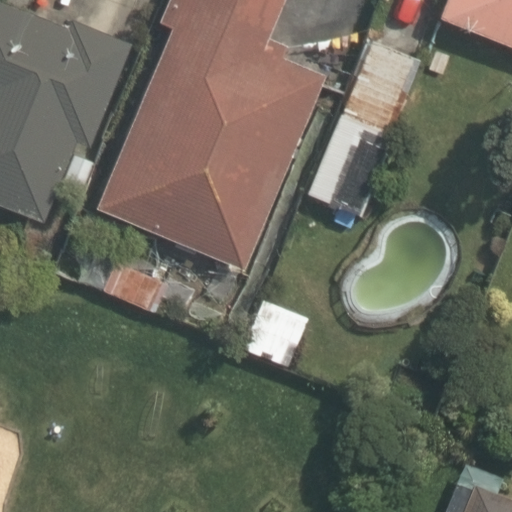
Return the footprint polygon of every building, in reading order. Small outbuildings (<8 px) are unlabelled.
[(93,204),(238,266),(321,74),(277,54),(281,44),(261,35),(275,0),(163,0),(155,20),(170,26),(93,204)] [(511,0),(442,0),(436,16),(511,47),(511,0)] [(64,26),(0,1),(0,201),(41,217),(72,138),(87,144),(127,41),(67,17),(64,26)] [(370,41),(327,148),(308,193),(358,213),(385,148),(391,133),(388,131),(417,60),(370,41)] [(79,189),(90,159),(72,152),(61,182),(79,189)] [(166,280),(116,256),(99,292),(149,315),(166,280)] [(304,318),(259,299),(237,349),(282,368),(304,318)] [(460,511),(511,511),(511,507),(469,491),(460,511)]
